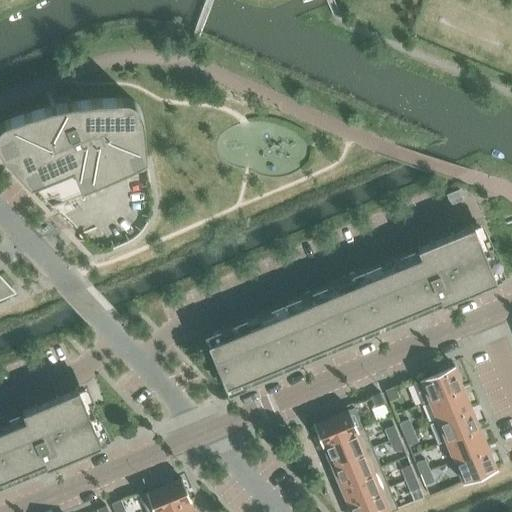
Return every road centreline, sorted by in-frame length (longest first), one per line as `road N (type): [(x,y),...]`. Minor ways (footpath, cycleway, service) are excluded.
road 1 (residential): [(0,211),(203,433)]
road 2 (residential): [(203,433),(482,322)]
road 3 (residential): [(8,511),(203,433)]
